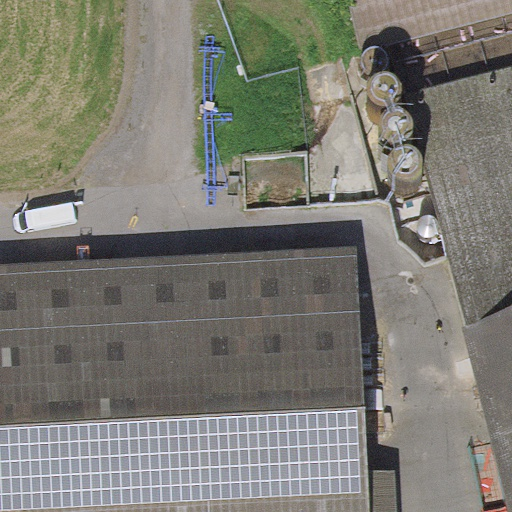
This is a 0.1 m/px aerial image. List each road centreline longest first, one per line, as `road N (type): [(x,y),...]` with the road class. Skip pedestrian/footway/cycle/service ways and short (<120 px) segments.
road 1 (track): [(176,201),(257,232),(370,230),(407,255),(467,511)]
road 2 (track): [(168,0),(176,201),(0,225)]
